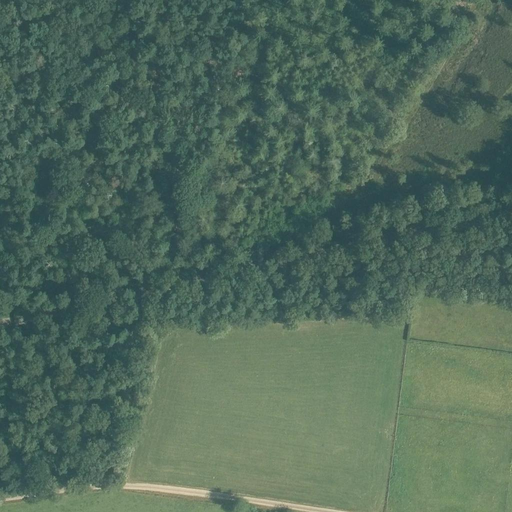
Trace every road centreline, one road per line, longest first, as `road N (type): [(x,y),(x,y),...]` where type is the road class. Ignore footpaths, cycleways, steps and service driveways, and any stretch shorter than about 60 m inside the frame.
road 1 (track): [(0,322),(511,210)]
road 2 (track): [(325,511),(108,486),(0,499)]
